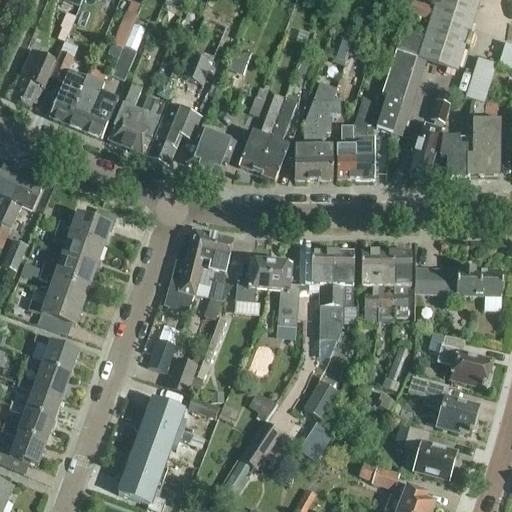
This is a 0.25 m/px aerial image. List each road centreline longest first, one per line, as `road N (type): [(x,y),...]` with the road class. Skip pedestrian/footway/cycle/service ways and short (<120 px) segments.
road 1 (unclassified): [(511,216),(237,219),(174,206)]
road 2 (residential): [(174,206),(65,511)]
road 3 (unclassified): [(174,206),(0,129)]
